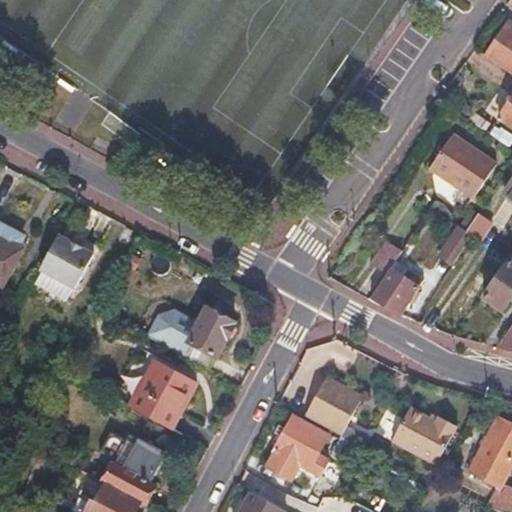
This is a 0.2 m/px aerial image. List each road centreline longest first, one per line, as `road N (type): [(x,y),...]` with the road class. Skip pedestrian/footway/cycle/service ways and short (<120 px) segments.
road 1 (residential): [(288,278),(322,227),(319,214),(332,195),(346,192),(402,125),(418,71),(487,0)]
road 2 (residential): [(288,278),(0,126)]
road 3 (residential): [(198,511),(315,294)]
road 4 (residential): [(511,379),(448,361),(315,294)]
